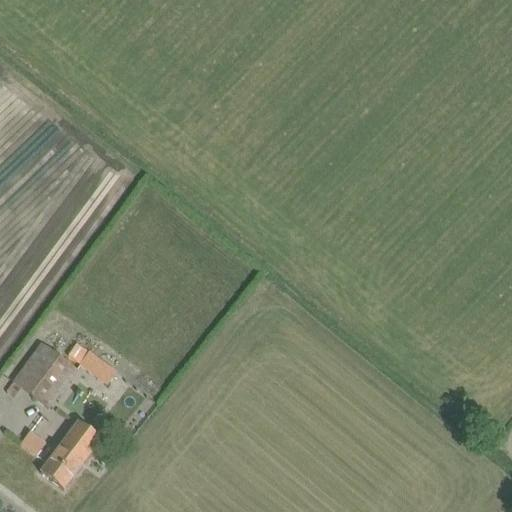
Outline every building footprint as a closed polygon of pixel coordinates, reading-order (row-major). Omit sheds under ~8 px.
[(48,411),(60,395),(77,371),(42,345),(24,369),(12,385),(48,411)] [(88,354),(78,368),(106,388),(116,374),(88,354)] [(63,493),(75,477),(102,441),(79,423),(40,475),(63,493)] [(38,436),(27,450),(44,463),(54,449),(38,436)] [(110,440),(97,458),(109,467),(123,450),(110,440)]
